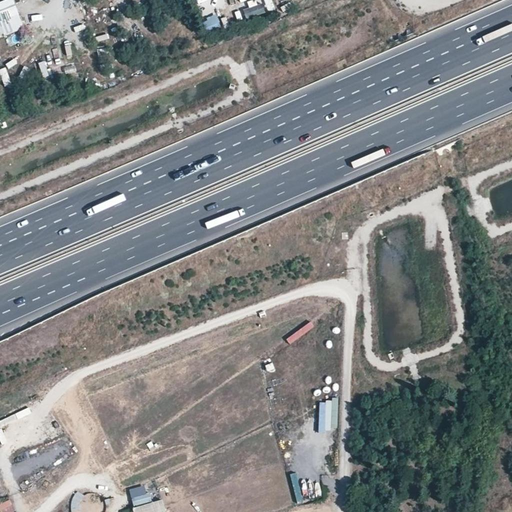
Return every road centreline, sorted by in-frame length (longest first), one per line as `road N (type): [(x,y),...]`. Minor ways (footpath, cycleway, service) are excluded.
road 1 (motorway): [(0,306),(511,83)]
road 2 (motorway): [(511,29),(0,250)]
road 3 (track): [(341,511),(347,290)]
